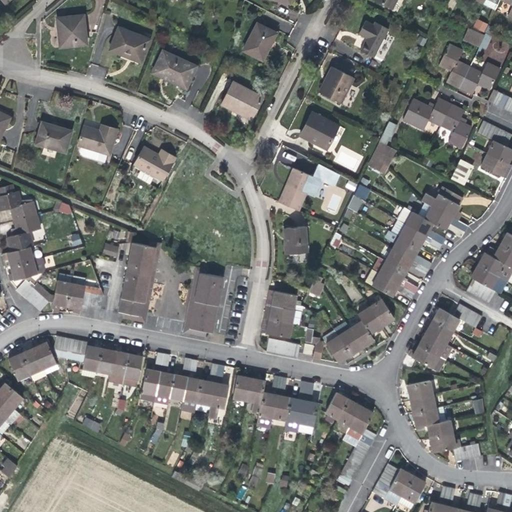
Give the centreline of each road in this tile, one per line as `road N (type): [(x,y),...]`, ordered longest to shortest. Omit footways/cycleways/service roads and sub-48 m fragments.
road 1 (residential): [(0,64),(165,117),(213,144),(244,178)]
road 2 (residential): [(24,329),(90,327),(247,358)]
road 3 (residential): [(390,382),(434,281),(511,195)]
road 4 (residential): [(331,0),(244,178)]
road 5 (residential): [(244,178),(262,249),(247,358)]
road 6 (unclassified): [(390,382),(397,422),(421,462),(453,477),(511,481)]
road 7 (residential): [(247,358),(390,382)]
